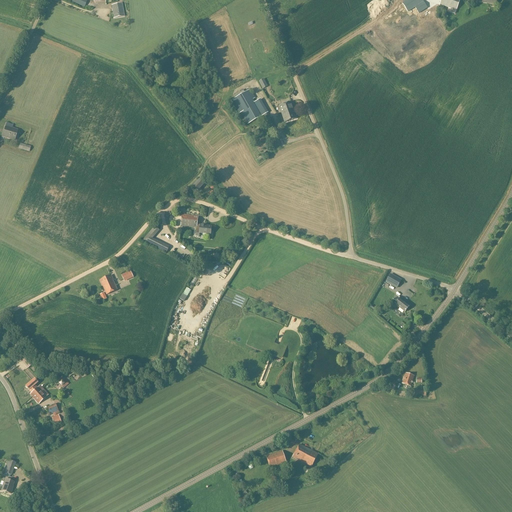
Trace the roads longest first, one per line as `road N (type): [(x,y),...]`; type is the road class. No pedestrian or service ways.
road 1 (track): [(0,317),(109,260),(183,198),(350,256)]
road 2 (tertiary): [(134,511),(379,378),(454,290)]
road 3 (unclassified): [(454,290),(350,256),(344,200),(264,0)]
road 4 (unclassified): [(53,511),(0,376)]
